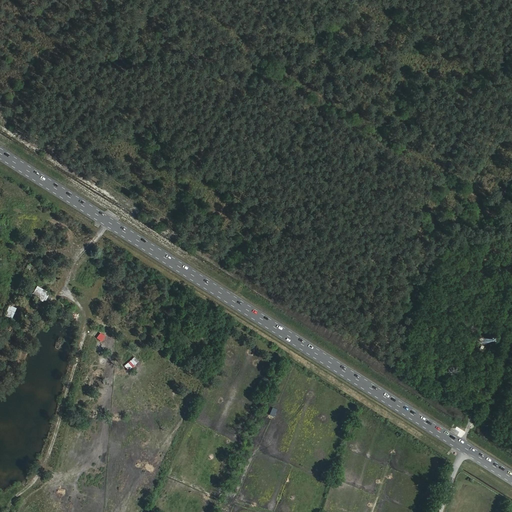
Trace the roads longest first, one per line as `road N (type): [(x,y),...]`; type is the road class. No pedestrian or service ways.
road 1 (primary): [(511,476),(0,152)]
road 2 (track): [(511,298),(462,445)]
